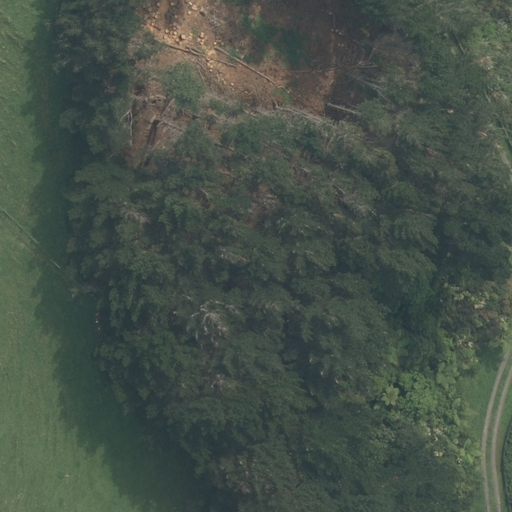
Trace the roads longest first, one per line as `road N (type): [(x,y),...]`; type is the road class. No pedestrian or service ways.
road 1 (track): [(511,214),(506,165),(415,0)]
road 2 (track): [(503,511),(497,434),(511,375)]
